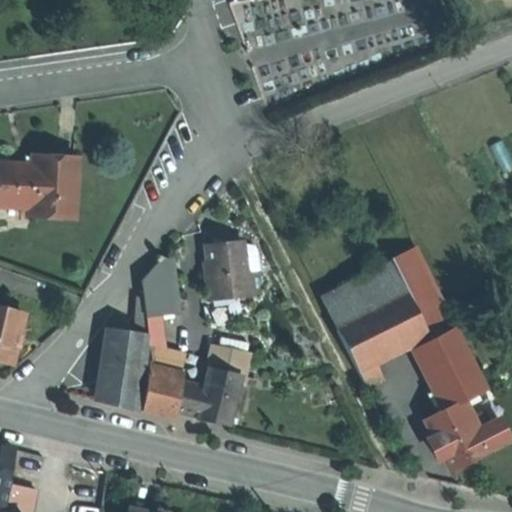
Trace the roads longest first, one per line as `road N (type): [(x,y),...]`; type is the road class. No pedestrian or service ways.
road 1 (residential): [(0,90),(199,59),(211,84),(213,142),(194,192),(37,381),(18,420)]
road 2 (secondary): [(18,420),(395,511)]
